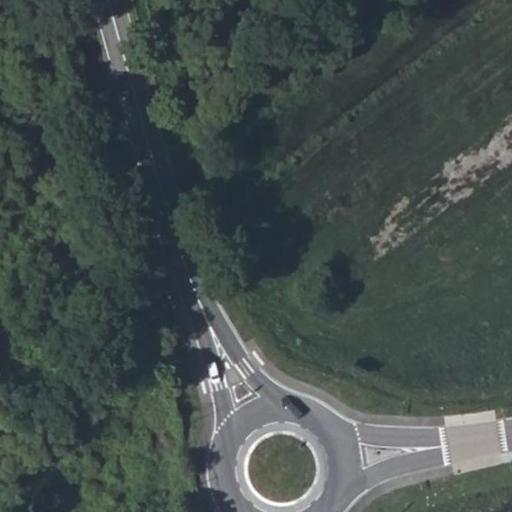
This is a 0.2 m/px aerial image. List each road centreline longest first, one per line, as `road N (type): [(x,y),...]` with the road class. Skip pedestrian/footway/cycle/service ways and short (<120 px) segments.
road 1 (secondary): [(111,0),(188,278),(251,413)]
road 2 (unclassified): [(341,454),(511,434)]
